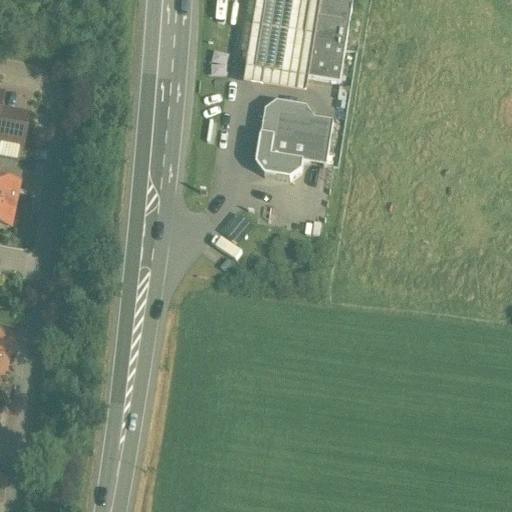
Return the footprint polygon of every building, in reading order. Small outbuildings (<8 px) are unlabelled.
[(258,0),(244,89),(306,99),(310,82),(322,0),(258,0)] [(354,1),(343,0),(322,0),(310,82),(341,86),(354,1)] [(307,111),(278,106),(266,115),(262,142),(257,169),(266,181),(291,185),(291,184),(303,176),(304,166),(327,170),(334,125),(315,122),(307,111)] [(27,119),(0,113),(0,145),(18,149),(21,150),(27,119)] [(0,160),(15,163),(18,149),(0,145),(0,160)] [(17,189),(0,185),(0,228),(9,231),(17,189)]
